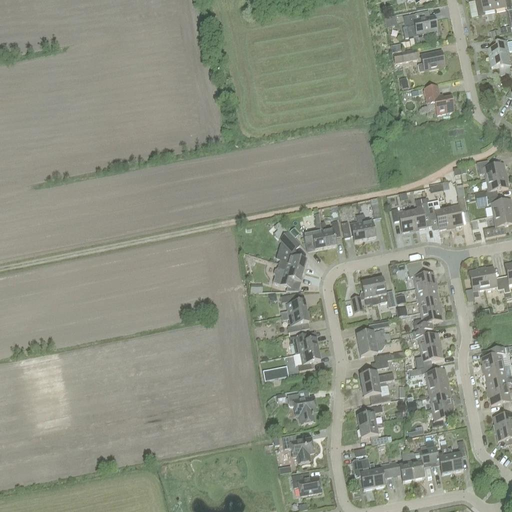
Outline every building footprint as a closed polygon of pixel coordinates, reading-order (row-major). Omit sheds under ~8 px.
[(484,14),(495,11),(492,0),(480,0),(481,1),(475,2),(478,18),(484,17),(484,14)] [(511,11),(511,7),(510,0),(508,0),(505,1),(504,0),(492,0),(495,11),(506,9),(507,13),(511,11)] [(416,37),(437,32),(434,19),(416,22),(415,16),(402,19),(405,30),(414,28),(416,37)] [(396,18),(395,18),(384,21),(386,30),(398,27),(396,18)] [(507,29),(505,29),(499,30),(501,37),(508,36),(507,29)] [(489,61),(509,57),(509,54),(511,52),(511,43),(507,45),(506,39),(493,41),(495,50),(487,51),(489,61)] [(417,61),(416,52),(393,57),(395,66),(417,61)] [(420,58),(422,66),(417,67),(419,75),(444,70),(441,54),(420,58)] [(511,69),(509,57),(489,61),(491,70),(499,69),(500,77),(511,74),(511,69)] [(405,90),(411,89),(410,80),(403,81),(405,90)] [(436,118),(454,114),(451,100),(443,101),(442,97),(439,98),(437,88),(424,91),(428,111),(435,110),(436,118)] [(484,176),(486,182),(506,178),(503,166),(489,169),(488,163),(476,165),(479,177),(484,176)] [(455,181),(461,180),(459,170),(453,171),(455,181)] [(474,195),(476,203),(498,199),(496,193),(508,190),(506,178),(486,182),(488,194),(484,195),(484,193),(474,195)] [(452,184),(432,185),(433,192),(452,191),(452,184)] [(446,210),(451,230),(463,228),(460,216),(466,215),(463,199),(457,200),(458,208),(446,210)] [(490,206),(493,218),(511,214),(511,210),(510,202),(499,204),(498,199),(476,203),(477,210),(487,208),(487,207),(490,206)] [(429,217),(427,205),(426,201),(416,203),(417,211),(410,213),(414,233),(426,230),(423,218),(429,217)] [(451,230),(446,210),(440,211),(438,203),(427,205),(429,217),(430,222),(436,221),(438,233),(451,230)] [(378,207),(371,208),(374,222),(381,220),(378,207)] [(414,233),(410,213),(398,215),(397,212),(391,213),(393,225),(399,223),(402,235),(414,233)] [(511,214),(493,218),(495,230),(483,233),(485,241),(505,237),(504,229),(511,226),(511,214)] [(359,217),(364,243),(375,240),(372,222),(365,223),(363,216),(359,217)] [(354,245),(364,243),(359,217),(355,218),(357,225),(350,227),(352,239),(354,245)] [(320,225),(325,251),(336,248),(334,241),(340,239),(337,225),(331,226),(332,230),(326,231),(324,224),(320,225)] [(347,224),(342,226),(345,240),(350,239),(347,224)] [(320,225),(316,226),(317,233),(303,236),(305,246),(312,244),(314,253),(325,251),(320,225)] [(294,229),(289,234),(294,241),(300,235),(294,229)] [(279,262),(278,266),(303,274),(306,263),(294,259),(296,254),(294,253),(295,251),(300,247),(294,241),(289,234),(288,234),(279,242),(281,244),(279,251),(276,261),(279,262)] [(415,291),(435,287),(433,275),(421,278),(420,272),(422,272),(421,264),(407,267),(409,280),(413,280),(415,291)] [(509,287),(511,286),(511,265),(504,267),(507,279),(501,280),(503,292),(504,296),(510,295),(509,287)] [(303,274),(278,266),(277,270),(275,272),(274,276),(275,278),(273,285),(291,290),(294,282),(300,284),(303,274)] [(503,292),(501,280),(495,281),(493,269),(481,272),(485,292),(496,289),(497,293),(503,292)] [(478,293),(485,292),(481,272),(469,274),(474,300),(479,299),(478,293)] [(385,295),(382,280),(371,283),(376,307),(387,305),(388,310),(395,309),(392,293),(385,295)] [(372,308),(376,307),(371,283),(360,285),(364,302),(371,300),(372,308)] [(415,291),(418,303),(438,299),(435,287),(415,291)] [(298,304),(297,296),(280,299),(282,306),(287,305),(287,306),(286,307),(287,314),(280,315),(281,319),(306,314),(304,303),(298,304)] [(396,299),(397,307),(406,305),(405,297),(396,299)] [(354,315),(362,314),(359,299),(351,301),(354,315)] [(420,315),(440,311),(438,299),(418,303),(420,315)] [(413,325),(414,334),(424,333),(429,332),(432,331),(431,325),(442,323),(440,311),(420,315),(421,321),(416,322),(413,325)] [(478,320),(490,317),(488,311),(476,314),(478,320)] [(309,325),(306,314),(281,319),(282,323),(289,322),(290,328),(287,329),(288,335),(302,333),(301,326),(309,325)] [(369,333),(388,329),(387,323),(368,326),(369,333)] [(358,348),(384,343),(383,337),(385,336),(384,332),(379,333),(379,334),(373,335),(373,334),(356,337),(358,348)] [(417,340),(420,352),(440,348),(437,336),(430,338),(429,332),(424,333),(414,334),(412,335),(414,341),(417,340)] [(308,343),(307,337),(289,341),(290,347),(293,346),(294,357),(300,356),(318,352),(316,342),(308,343)] [(384,343),(358,348),(360,359),(377,356),(377,354),(381,353),(385,347),(384,343)] [(419,365),(420,371),(432,369),(431,363),(442,360),(440,348),(420,352),(422,364),(419,365)] [(510,367),(508,355),(510,355),(509,349),(491,352),(492,358),(481,360),(483,372),(503,368),(510,367)] [(320,363),(318,352),(300,356),(302,367),(297,368),(299,374),(313,371),(312,365),(320,363)] [(375,365),(387,363),(391,363),(390,356),(374,359),(375,365)] [(387,363),(375,365),(371,366),(372,373),(388,370),(387,363)] [(483,372),(486,384),(506,380),(503,368),(483,372)] [(286,369),(273,371),(275,381),(288,378),(286,369)] [(427,388),(447,384),(444,372),(433,374),(432,369),(420,371),(421,377),(425,376),(427,388)] [(361,389),(386,384),(385,384),(395,382),(393,375),(377,378),(376,374),(359,378),(361,389)] [(508,392),(507,385),(510,385),(511,386),(511,385),(511,378),(506,380),(486,384),(488,396),(508,392)] [(386,384),(361,389),(363,399),(369,398),(371,407),(390,403),(389,397),(381,399),(380,396),(381,396),(379,389),(386,388),(386,384)] [(429,400),(449,396),(447,384),(427,388),(429,400)] [(502,406),(503,411),(511,409),(511,403),(510,404),(508,392),(488,396),(490,408),(502,406)] [(286,404),(285,395),(277,397),(278,406),(286,404)] [(299,402),(298,396),(287,398),(289,408),(291,409),(294,408),(295,418),(299,417),(301,427),(314,425),(312,415),(316,414),(313,399),(299,402)] [(432,412),(452,408),(449,396),(429,400),(432,412)] [(415,402),(413,403),(407,404),(408,410),(409,415),(417,413),(415,402)] [(358,430),(376,427),(374,416),(382,414),(381,408),(369,411),(370,416),(356,419),(358,430)] [(452,408),(432,412),(434,423),(431,424),(432,430),(444,428),(443,422),(454,420),(452,408)] [(511,409),(503,411),(504,417),(493,420),(495,432),(511,428),(511,409)] [(383,425),(376,427),(358,430),(361,441),(369,439),(371,448),(388,445),(387,439),(378,440),(377,431),(384,429),(383,425)] [(511,428),(495,432),(498,444),(504,442),(505,448),(510,447),(511,446),(511,428)] [(308,456),(313,455),(311,440),(297,443),(295,437),(282,440),(284,452),(291,450),(293,459),(297,458),(298,466),(310,464),(308,456)] [(451,450),(447,451),(452,475),(463,473),(460,459),(466,458),(463,444),(457,445),(459,456),(453,457),(451,450)] [(442,457),(437,458),(436,449),(427,451),(430,466),(439,464),(441,477),(452,475),(447,451),(447,447),(440,448),(442,457)] [(407,455),(413,483),(424,481),(421,467),(430,466),(427,451),(426,448),(420,449),(421,452),(419,453),(419,457),(415,458),(415,456),(413,454),(407,455)] [(401,456),(403,464),(401,468),(396,468),(395,464),(389,465),(392,479),(401,477),(402,485),(413,483),(407,455),(401,456)] [(374,491),(369,466),(368,461),(351,464),(354,480),(360,478),(363,493),(374,491)] [(369,466),(374,491),(385,489),(383,481),(392,479),(389,465),(389,463),(380,465),(381,471),(375,473),(373,466),(369,466)] [(300,499),(321,495),(318,480),(304,482),(303,477),(292,479),(294,491),(298,490),(300,499)]
